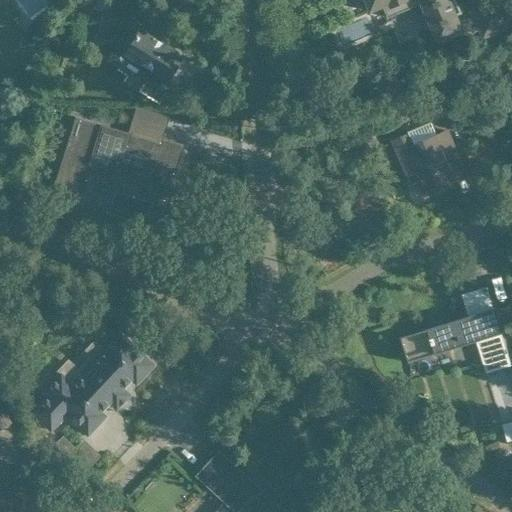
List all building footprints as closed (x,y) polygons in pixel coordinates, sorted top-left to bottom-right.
[(497,0),(494,0),(470,10),(471,12),(474,17),(457,24),(454,17),(460,14),(454,0),(447,0),(447,1),(446,0),(358,0),(363,9),(367,8),(368,12),(369,13),(382,7),(387,19),(414,7),(415,8),(421,6),(438,46),(440,46),(439,45),(453,39),(456,45),(481,33),(483,39),(483,40),(484,41),(510,29),(509,28),(497,0)] [(372,18),(335,28),(340,45),(377,34),(372,18)] [(146,80),(150,83),(167,93),(173,82),(169,79),(181,60),(169,53),(171,50),(131,26),(111,60),(122,67),(128,56),(142,64),(140,67),(150,73),(146,80)] [(115,171),(146,180),(149,169),(166,174),(177,177),(177,176),(173,174),(182,145),(163,139),(161,139),(159,144),(128,134),(103,127),(104,126),(76,117),(53,190),(83,200),(83,198),(81,197),(92,165),(95,154),(117,161),(114,172),(115,172),(115,171)] [(409,134),(392,141),(410,183),(421,179),(428,194),(456,182),(446,160),(457,155),(450,137),(447,131),(435,136),(429,123),(408,132),(409,134)] [(461,295),(468,317),(401,337),(403,342),(405,347),(407,352),(408,357),(409,362),(476,341),(486,374),(511,366),(487,287),(461,295)] [(117,409),(130,395),(122,388),(132,379),(136,383),(154,365),(120,333),(106,348),(109,350),(96,364),(93,361),(81,375),(83,377),(74,387),(61,375),(44,393),(48,397),(33,413),(51,430),(66,414),(88,434),(105,416),(100,412),(110,402),(117,409)] [(491,380),(511,439),(511,438),(511,376),(511,373),(491,380)] [(0,405),(0,429),(11,423),(0,405)] [(62,435),(54,443),(66,456),(74,447),(62,435)] [(198,474),(197,476),(226,503),(217,511),(268,511),(250,494),(256,487),(219,452),(218,453),(219,455),(200,475),(198,474)] [(0,511),(10,511),(15,491),(2,488),(8,463),(0,460),(0,511)]
